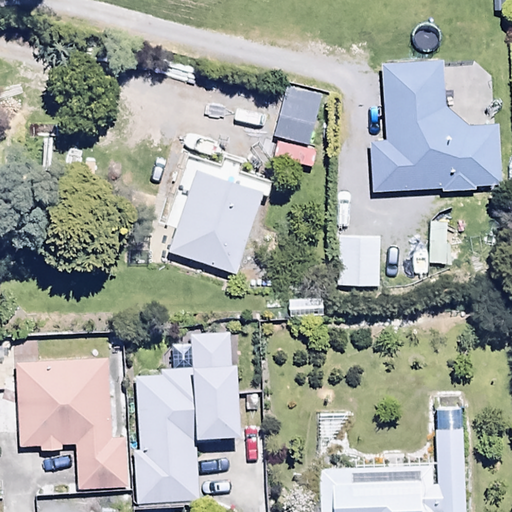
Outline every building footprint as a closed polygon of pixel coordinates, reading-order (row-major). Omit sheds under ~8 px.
[(370,192),(438,189),(438,192),(472,190),(472,187),(497,185),(494,124),(463,126),(442,107),(440,61),(377,64),(381,141),(368,142),(370,192)] [(317,103),(319,95),(285,86),(271,139),(306,148),(306,145),(322,150),(325,139),(314,136),(322,104),(317,103)] [(233,276),(257,194),(265,196),(268,185),(235,175),(238,165),(219,159),(217,167),(183,157),(162,228),(170,231),(163,255),(233,276)] [(129,451),(132,504),(196,500),(193,438),(234,436),(230,370),(236,370),(235,341),(226,342),(225,332),(197,334),(197,337),(185,338),(187,367),(157,368),(157,373),(131,375),(135,450),(129,451)] [(104,357),(13,362),(17,449),(38,448),(39,451),(59,450),(58,444),(72,443),(74,491),(123,489),(120,434),(108,435),(104,357)] [(428,466),(316,469),(317,511),(429,511),(430,511),(434,511),(461,511),(459,406),(432,407),(433,422),(430,422),(432,483),(429,484),(428,466)]
